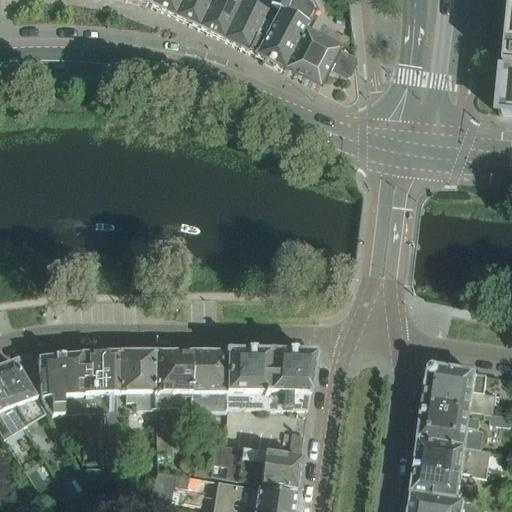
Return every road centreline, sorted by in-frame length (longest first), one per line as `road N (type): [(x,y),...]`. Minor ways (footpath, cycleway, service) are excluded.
road 1 (tertiary): [(393,147),(356,143),(184,77),(82,61),(0,62)]
road 2 (unclassified): [(0,343),(58,332),(353,332)]
road 3 (tertiary): [(395,340),(388,293),(399,190),(418,150)]
road 4 (tertiary): [(393,147),(370,291),(353,332)]
road 5 (tertiary): [(353,332),(341,366),(322,511)]
road 6 (tertiary): [(381,511),(400,373),(395,340)]
road 7 (tertiary): [(418,150),(432,118),(447,0)]
road 8 (tertiary): [(414,0),(393,147)]
